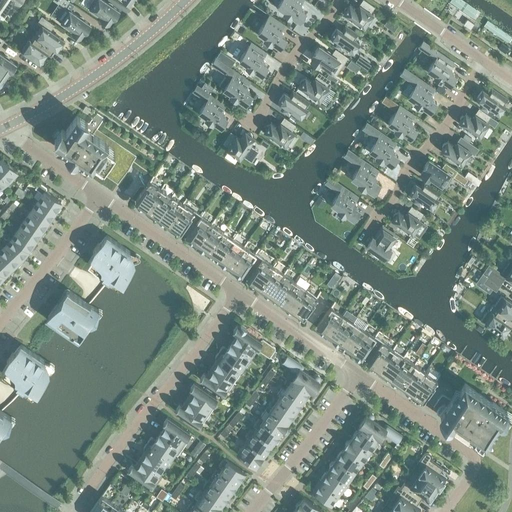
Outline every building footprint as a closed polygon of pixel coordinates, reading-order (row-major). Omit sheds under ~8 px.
[(0,0),(0,14),(0,15),(0,14),(7,5),(10,7),(12,4),(16,7),(21,0),(0,0)] [(66,0),(55,0),(66,7),(69,9),(73,4),(69,2),(66,0)] [(82,0),(82,1),(89,6),(103,15),(101,17),(108,22),(112,16),(113,17),(118,10),(103,0),(82,0)] [(280,0),(277,5),(284,10),(283,12),(291,17),(292,15),(299,20),(301,19),(302,20),(306,14),(305,13),(306,11),(301,8),(302,6),(300,4),(302,0),(280,0)] [(345,11),(344,13),(351,18),(349,20),(359,27),(361,25),(364,27),(366,25),(370,28),(376,19),(372,17),(373,14),(370,12),(374,7),(364,0),(362,0),(357,9),(350,4),(349,6),(348,6),(347,6),(346,7),(345,7),(345,8),(345,9),(344,9),(344,10),(345,11)] [(451,0),(449,3),(475,22),(481,13),(461,0),(451,0)] [(66,7),(58,19),(61,21),(73,30),(72,31),(80,36),(80,37),(80,36),(84,31),(85,32),(90,24),(69,10),(69,9),(66,7)] [(264,23),(258,32),(265,37),(264,38),(271,44),(272,42),(280,47),(281,45),(283,46),(286,41),(285,40),(286,38),(281,35),(283,32),(280,30),(284,25),(270,15),(264,23)] [(57,50),(59,47),(62,46),(63,43),(63,41),(64,40),(59,36),(50,30),(54,25),(42,17),(38,22),(42,25),(36,34),(35,33),(34,35),(57,50)] [(471,29),(474,24),(467,19),(464,24),(471,29)] [(483,27),(510,46),(511,42),(511,35),(489,19),(483,27)] [(358,45),(358,44),(359,43),(354,39),(357,34),(345,26),(342,30),(337,27),(331,36),(336,40),(334,42),(341,47),(343,45),(353,52),(354,50),(355,50),(356,50),(357,49),(358,48),(358,47),(359,46),(359,45),(358,45)] [(34,35),(32,37),(31,39),(30,38),(22,50),(40,62),(47,53),(51,55),(53,52),(55,49),(57,50),(34,35)] [(423,41),(419,47),(435,58),(434,60),(427,69),(434,74),(433,76),(441,81),(442,79),(450,84),(451,83),(452,84),(456,78),(455,77),(456,75),(451,72),(453,69),(450,68),(454,62),(439,52),(431,46),(423,41)] [(246,50),(239,59),(246,64),(245,66),(253,71),(254,69),(262,75),(263,72),(264,73),(268,68),(267,67),(269,65),(264,61),(266,59),(263,57),(266,53),(252,42),(246,50)] [(509,48),(502,43),(498,48),(505,53),(509,48)] [(314,54),(311,59),(319,65),(320,63),(336,74),(347,57),(335,49),(332,55),(319,46),(313,53),(314,54)] [(220,51),(216,58),(230,68),(235,61),(220,51)] [(0,69),(6,74),(9,70),(10,71),(15,63),(0,52),(0,69)] [(215,58),(212,63),(212,64),(228,75),(226,78),(225,77),(219,85),(224,88),(223,88),(230,93),(229,95),(237,100),(238,98),(246,104),(247,102),(248,103),(252,97),(251,96),(252,94),(247,91),(249,89),(246,87),(250,81),(230,68),(216,58),(215,58)] [(436,102),(431,98),(433,96),(430,94),(434,89),(420,79),(416,76),(404,68),(400,74),(412,82),(416,85),(414,87),(414,86),(408,96),(415,101),(414,102),(421,107),(423,106),(430,111),(431,109),(433,110),(437,105),(435,104),(436,102)] [(300,84),(299,86),(306,91),(305,93),(315,100),(316,98),(320,100),(321,98),(325,101),(331,92),(327,90),(329,87),(326,85),(330,80),(319,72),(312,82),(306,77),(304,78),(303,79),(302,79),(301,80),(300,81),(300,82),(300,83),(300,84)] [(196,86),(193,90),(193,91),(205,99),(207,100),(205,102),(199,111),(206,116),(205,118),(212,123),(214,122),(221,127),(222,125),(224,126),(228,120),(226,119),(227,118),(222,114),(224,112),(222,110),(225,104),(211,94),(209,93),(197,85),(196,86)] [(507,99),(491,88),(487,93),(483,89),(476,98),(481,102),(479,104),(487,109),(489,107),(499,114),(500,112),(502,112),(504,110),(504,108),(503,105),(507,99)] [(306,109),(307,108),(301,104),(305,99),(293,91),(289,95),(284,92),(278,101),(283,105),(281,107),(289,112),(290,110),(301,117),(302,115),(303,115),(304,115),(304,114),(305,114),(305,113),(306,113),(306,112),(306,111),(306,110),(306,109)] [(86,104),(82,110),(88,114),(92,109),(86,104)] [(396,111),(388,122),(395,127),(394,128),(402,134),(403,132),(410,137),(411,136),(413,137),(417,131),(415,130),(417,128),(412,125),(413,122),(411,121),(415,115),(400,105),(396,111)] [(460,120),(459,122),(466,127),(465,129),(475,136),(476,134),(480,137),(489,123),(486,121),(490,116),(479,109),(472,118),(466,113),(464,115),(463,115),(462,115),(462,116),(461,116),(461,117),(460,117),(460,118),(460,119),(460,120)] [(58,143),(62,146),(61,147),(62,148),(66,151),(66,152),(76,160),(77,159),(86,166),(88,164),(118,184),(129,168),(137,157),(97,129),(105,119),(96,113),(89,124),(77,115),(65,131),(62,129),(60,132),(57,129),(53,135),(56,138),(54,140),(58,143)] [(265,129),(266,129),(264,131),(271,136),(270,138),(280,145),(281,143),(285,145),(287,143),(291,146),(297,137),(293,135),(294,132),(291,130),(295,125),(284,117),(278,127),(271,122),(270,124),(269,124),(268,124),(267,125),(266,125),(266,126),(265,127),(265,128),(265,129)] [(383,161),(384,159),(391,165),(393,163),(394,164),(398,158),(397,157),(398,155),(393,152),(394,150),(392,148),(396,142),(381,132),(379,130),(367,122),(363,128),(375,136),(377,138),(376,140),(369,149),(376,154),(375,156),(383,161)] [(231,132),(223,143),(229,146),(227,149),(229,151),(226,155),(235,161),(238,157),(240,159),(242,155),(244,156),(251,161),(258,151),(249,145),(254,138),(252,137),(252,136),(252,135),(251,134),(251,133),(250,133),(249,132),(248,132),(247,132),(247,133),(245,132),(240,138),(231,132)] [(442,148),(441,150),(448,155),(447,156),(457,163),(458,161),(462,164),(463,162),(468,164),(473,156),(469,153),(471,151),(468,149),(472,143),(461,136),(454,145),(448,140),(446,142),(445,142),(445,143),(444,143),(443,143),(443,144),(442,145),(442,146),(442,147),(442,148)] [(363,160),(360,157),(348,149),(344,155),(356,163),(359,166),(358,168),(351,177),(358,182),(357,183),(365,189),(366,187),(374,192),(375,190),(376,192),(380,186),(379,185),(380,183),(375,180),(377,177),(374,175),(378,170),(363,160)] [(0,172),(7,179),(9,180),(15,174),(20,177),(24,171),(17,167),(16,167),(14,169),(2,158),(0,159),(0,172)] [(423,168),(420,173),(425,176),(429,179),(430,178),(442,186),(446,188),(458,171),(445,162),(442,167),(429,158),(422,167),(423,168)] [(153,174),(150,180),(149,181),(142,191),(153,198),(165,206),(176,214),(187,222),(204,234),(215,241),(226,249),(237,256),(248,264),(266,276),(277,284),(287,291),(298,299),(310,307),(316,298),(317,296),(321,291),(259,248),(259,247),(248,240),(238,233),(237,232),(227,225),(226,225),(216,218),(216,217),(215,217),(205,210),(204,210),(187,198),(187,197),(176,190),(175,190),(165,183),(165,182),(155,175),(154,174),(153,174)] [(337,209),(345,215),(346,213),(353,218),(355,217),(356,218),(360,212),(359,211),(360,209),(355,206),(356,203),(354,202),(358,196),(343,186),(341,185),(329,176),(325,182),(337,191),(339,192),(338,194),(331,203),(338,208),(337,209)] [(437,201),(437,200),(438,198),(432,195),(436,190),(424,181),(420,186),(415,183),(409,192),(414,195),(412,198),(420,203),(421,200),(432,207),(433,206),(434,206),(435,205),(436,205),(437,204),(437,203),(437,202),(437,201)] [(38,200),(57,213),(60,208),(60,207),(60,206),(59,205),(61,201),(45,190),(47,188),(47,187),(46,187),(40,182),(36,188),(43,193),(38,200)] [(319,196),(315,202),(322,207),(326,201),(319,196)] [(38,200),(31,210),(48,221),(50,218),(51,218),(52,218),(53,218),(57,213),(38,200)] [(393,217),(393,218),(392,219),(399,224),(398,226),(408,233),(409,231),(413,234),(414,231),(418,234),(424,226),(420,223),(422,220),(419,218),(422,213),(412,206),(405,215),(398,210),(397,212),(396,212),(395,212),(394,213),(394,214),(393,214),(393,215),(393,216),(393,217)] [(48,221),(31,210),(25,219),(44,232),(47,226),(47,225),(46,224),(48,221)] [(25,219),(19,228),(35,240),(38,237),(39,237),(40,237),(44,232),(25,219)] [(371,238),(370,238),(369,238),(368,239),(367,239),(367,240),(367,241),(367,242),(367,243),(367,244),(366,245),(385,258),(389,261),(395,252),(391,250),(391,249),(389,247),(397,236),(382,225),(378,231),(380,232),(376,238),(372,236),(371,238)] [(19,228),(12,238),(31,251),(35,245),(34,244),(33,243),(35,240),(19,228)] [(93,251),(94,254),(88,263),(91,264),(110,278),(109,279),(110,279),(111,279),(112,280),(113,281),(114,283),(115,284),(116,284),(116,285),(117,286),(118,286),(119,286),(120,285),(121,284),(121,283),(122,282),(122,281),(122,280),(123,279),(124,277),(128,272),(134,263),(135,263),(135,262),(136,262),(136,261),(137,261),(138,260),(139,260),(140,259),(140,258),(141,257),(140,257),(140,256),(139,255),(138,255),(137,254),(136,253),(134,253),(132,252),(131,252),(107,235),(101,244),(101,243),(100,243),(99,243),(99,244),(98,244),(93,251)] [(12,238),(6,247),(23,258),(25,255),(26,256),(27,256),(31,251),(12,238)] [(3,245),(0,250),(0,256),(15,266),(16,264),(17,264),(18,264),(19,264),(23,258),(6,247),(3,245)] [(0,270),(6,274),(8,272),(9,273),(10,273),(10,272),(15,266),(0,256),(0,270)] [(511,263),(510,262),(500,276),(492,271),(488,276),(500,285),(506,276),(511,280),(511,263)] [(336,271),(327,284),(333,287),(341,275),(336,271)] [(496,290),(500,285),(488,276),(484,282),(496,290)] [(71,334),(74,334),(79,338),(96,313),(99,310),(89,303),(70,290),(69,290),(63,298),(61,298),(60,299),(48,316),(50,317),(55,321),(68,330),(69,332),(71,334)] [(511,317),(511,302),(501,295),(494,304),(493,304),(511,317)] [(323,316),(335,324),(346,331),(357,339),(367,346),(386,359),(396,367),(407,374),(418,382),(430,390),(437,379),(440,374),(357,316),(346,308),(334,300),(331,305),(329,307),(323,316)] [(510,325),(511,327),(511,317),(493,304),(489,310),(488,309),(481,320),(503,335),(510,325)] [(275,347),(263,339),(262,339),(261,339),(260,340),(245,329),(246,328),(241,324),(239,325),(237,324),(233,331),(237,333),(232,341),(252,354),(256,348),(269,357),(275,349),(275,348),(275,347)] [(252,354),(232,341),(227,348),(224,346),(223,346),(222,346),(219,351),(240,366),(240,367),(242,368),(252,354)] [(7,360),(8,363),(2,372),(5,373),(24,387),(23,388),(24,388),(25,388),(26,389),(27,390),(28,392),(29,393),(30,393),(30,394),(31,395),(32,395),(33,395),(34,394),(34,393),(35,392),(35,391),(36,390),(36,389),(37,388),(38,386),(42,381),(48,372),(49,372),(49,371),(49,370),(50,370),(51,370),(52,369),(53,369),(54,368),(54,367),(55,366),(54,366),(54,365),(53,364),(52,363),(51,363),(50,362),(48,362),(46,361),(45,361),(21,344),(15,353),(15,352),(14,352),(13,352),(13,353),(12,353),(7,360)] [(215,356),(215,358),(217,359),(211,366),(234,382),(239,374),(236,372),(240,367),(240,366),(219,351),(215,356)] [(287,356),(283,362),(296,371),(298,372),(296,375),(294,378),(289,375),(311,390),(313,387),(315,388),(319,381),(320,378),(319,376),(317,374),(314,374),(312,376),(302,369),(302,367),(301,364),(288,355),(287,356)] [(234,382),(211,366),(206,374),(204,372),(200,378),(222,394),(226,387),(229,389),(234,382)] [(282,386),(303,401),(304,400),(311,390),(289,375),(284,383),(288,386),(286,388),(286,389),(282,386)] [(187,397),(210,413),(215,406),(212,404),(216,397),(194,382),(190,388),(192,390),(187,397)] [(445,404),(443,405),(442,406),(438,410),(438,414),(467,435),(468,435),(469,435),(469,436),(475,442),(482,447),(485,441),(486,439),(489,438),(491,436),(490,433),(506,410),(493,401),(492,401),(491,401),(464,383),(455,396),(454,396),(453,397),(447,406),(445,404)] [(274,396),(274,397),(295,411),(301,402),(302,402),(303,402),(303,401),(282,386),(276,394),(281,397),(279,400),(274,396)] [(250,396),(254,399),(258,393),(254,390),(250,396)] [(254,399),(250,396),(246,401),(250,404),(254,399)] [(210,413),(187,397),(182,405),(180,403),(175,410),(197,425),(202,418),(204,420),(210,413)] [(266,407),(266,408),(287,422),(294,413),(295,411),(274,397),(272,398),(268,404),(271,406),(269,409),(266,407)] [(259,418),(280,433),(283,429),(284,429),(285,428),(286,427),(287,426),(287,425),(287,424),(287,423),(287,422),(266,408),(263,411),(261,415),(264,417),(262,420),(259,418)] [(0,434),(11,418),(2,412),(0,410),(0,434)] [(234,417),(237,420),(242,414),(238,411),(234,417)] [(381,440),(385,434),(396,442),(401,435),(387,425),(385,425),(383,426),(373,419),(374,417),(373,414),(371,413),(368,413),(366,414),(358,425),(360,426),(378,438),(381,440)] [(160,432),(182,447),(187,440),(185,438),(189,432),(168,417),(163,423),(165,424),(160,432)] [(237,420),(234,417),(229,422),(233,425),(237,420)] [(250,428),(250,429),(271,443),(274,440),(275,439),(276,439),(280,433),(259,418),(254,425),(253,426),(256,428),(254,431),(250,428)] [(360,426),(357,430),(356,430),(356,431),(352,437),(370,449),(371,447),(374,448),(379,441),(377,439),(378,438),(360,426)] [(224,435),(228,430),(225,427),(220,432),(224,435)] [(250,429),(245,436),(247,438),(246,438),(245,441),(263,453),(265,451),(266,451),(266,450),(267,450),(271,443),(250,429)] [(182,447),(160,432),(155,439),(152,437),(151,437),(150,437),(146,443),(168,458),(170,459),(175,453),(177,455),(182,447)] [(345,446),(344,447),(362,460),(370,449),(352,437),(349,440),(348,440),(347,441),(346,441),(346,442),(345,443),(345,444),(345,445),(345,446)] [(200,440),(190,452),(196,457),(206,444),(200,440)] [(245,441),(237,452),(255,464),(258,460),(261,459),(263,457),(262,454),(263,453),(245,441)] [(143,447),(144,449),(144,450),(139,457),(159,471),(168,458),(146,443),(143,447)] [(362,460),(344,447),(342,451),(341,451),(340,451),(340,452),(336,458),(354,470),(359,463),(360,464),(362,460)] [(383,457),(388,461),(392,454),(388,451),(383,457)] [(203,460),(208,455),(204,452),(200,457),(203,460)] [(423,454),(411,471),(437,488),(439,485),(441,484),(442,483),(443,481),(445,477),(436,471),(440,466),(430,459),(431,456),(430,454),(428,452),(425,452),(423,454)] [(159,471),(139,457),(134,464),(132,463),(128,469),(150,485),(159,471)] [(388,461),(383,457),(379,464),(383,467),(388,461)] [(219,471),(237,483),(245,472),(224,458),(218,466),(222,468),(219,471)] [(354,470),(336,458),(333,461),(332,461),(331,462),(330,462),(330,463),(329,464),(329,465),(329,466),(329,467),(328,468),(347,481),(354,470)] [(195,462),(191,468),(195,470),(199,465),(195,462)] [(195,470),(191,468),(187,473),(191,476),(195,470)] [(237,483),(219,471),(216,468),(211,476),(214,478),(212,481),(229,493),(232,489),(233,489),(237,483)] [(347,481),(328,468),(326,472),(325,472),(324,473),(320,479),(338,491),(341,493),(347,485),(345,484),(347,481)] [(411,471),(400,487),(415,497),(417,499),(421,494),(429,500),(437,488),(411,471)] [(367,478),(372,482),(376,476),(372,473),(367,478)] [(372,482),(367,478),(363,484),(367,488),(372,482)] [(229,493),(212,481),(208,479),(203,487),(205,488),(203,491),(221,504),(224,500),(225,499),(229,493)] [(338,491),(320,479),(313,490),(334,504),(339,496),(336,494),(338,491)] [(126,482),(120,491),(126,494),(132,486),(126,482)] [(97,501),(112,511),(151,511),(141,505),(131,498),(126,494),(120,491),(110,484),(110,483),(107,487),(97,501)] [(400,487),(397,484),(385,501),(400,511),(417,511),(420,508),(411,502),(415,497),(400,487)] [(221,504),(203,491),(200,489),(194,497),(197,499),(195,502),(209,511),(215,511),(216,511),(217,511),(218,510),(219,510),(219,509),(220,509),(220,508),(220,507),(220,506),(220,505),(221,504)] [(369,490),(365,495),(371,500),(376,494),(374,493),(369,490)] [(350,499),(355,503),(359,497),(355,493),(350,499)] [(295,508),(301,511),(319,511),(321,509),(303,496),(299,502),(298,502),(297,503),(296,503),(296,504),(295,505),(295,506),(295,507),(295,508)] [(355,503),(350,499),(345,505),(350,509),(355,503)] [(209,511),(195,502),(192,500),(187,508),(189,509),(186,511),(209,511)] [(400,511),(385,501),(378,511),(400,511)]
